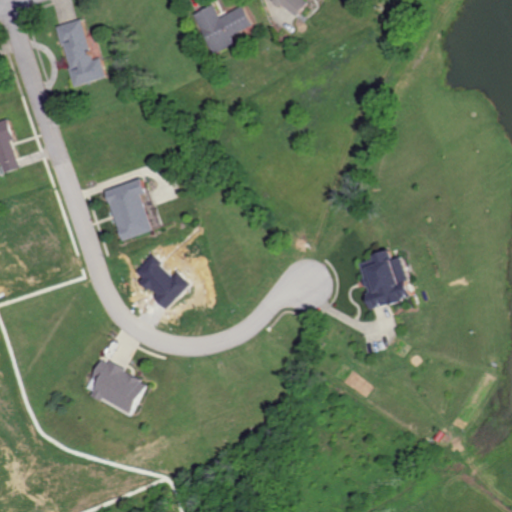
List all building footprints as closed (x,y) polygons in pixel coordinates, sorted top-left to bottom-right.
[(279,0),(301,16),(312,1),(310,0),(279,0)] [(257,25),(247,5),(223,16),(217,3),(197,13),(216,53),(238,42),(234,35),(257,25)] [(60,25),(77,86),(110,77),(104,56),(96,58),(85,18),(60,25)] [(0,120),(0,162),(1,163),(3,171),(20,167),(9,119),(0,120)] [(144,194),(148,193),(144,178),(108,189),(123,240),(154,231),(144,194)] [(376,309),(418,296),(406,256),(397,259),(394,249),(375,254),(377,259),(363,263),(376,309)] [(134,414),(150,382),(103,358),(94,377),(100,380),(93,394),(134,414)]
